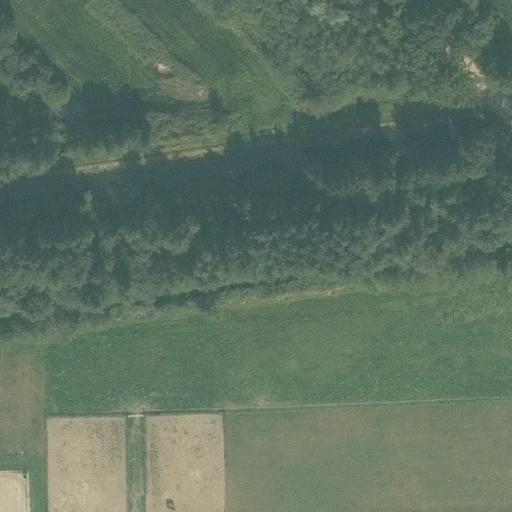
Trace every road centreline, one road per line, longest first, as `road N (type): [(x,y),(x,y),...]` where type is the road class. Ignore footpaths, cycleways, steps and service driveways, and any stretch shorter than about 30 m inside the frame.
road 1 (track): [(511,195),(495,224),(472,234),(0,306)]
road 2 (track): [(490,103),(0,175)]
road 3 (track): [(392,0),(511,126)]
